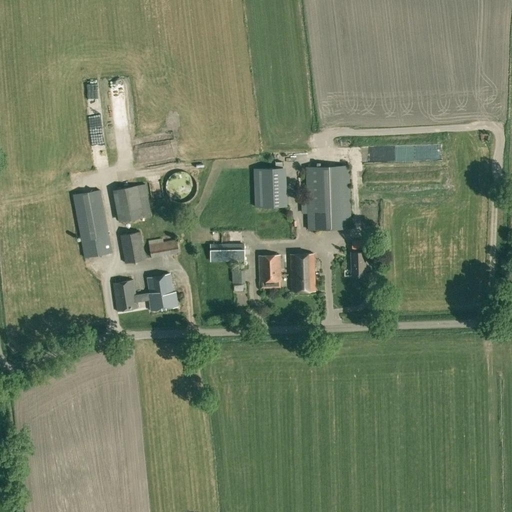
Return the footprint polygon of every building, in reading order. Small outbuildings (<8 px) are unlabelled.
[(92,105),(92,117),(101,117),(101,105),(92,105)] [(306,167),(308,230),(351,228),(349,165),(306,167)] [(255,206),(287,206),(286,167),(253,168),(255,206)] [(166,190),(167,191),(167,192),(168,194),(168,195),(169,196),(170,197),(171,198),(172,199),(173,199),(174,200),(176,201),(177,201),(178,201),(180,202),(181,202),(182,202),(184,201),(185,201),(186,201),(188,200),(189,200),(190,199),(191,198),(192,197),(193,196),(194,195),(195,194),(195,193),(196,192),(196,190),(196,189),(197,188),(197,186),(197,185),(197,184),(196,182),(196,181),(195,180),(195,179),(194,178),(193,177),(192,175),(191,175),(190,174),(189,173),(188,172),(187,172),(186,171),(184,171),(183,171),(182,171),(180,171),(179,171),(178,171),(176,172),(175,172),(174,173),(173,173),(172,174),(171,175),(170,176),(169,177),(168,178),(167,179),(167,181),(167,182),(166,183),(166,185),(166,186),(166,187),(166,189),(166,190)] [(112,190),(118,222),(123,220),(143,216),(150,215),(145,184),(137,185),(117,189),(112,190)] [(73,194),(85,257),(113,252),(110,237),(109,237),(101,190),(73,194)] [(120,235),(125,263),(146,259),(141,231),(120,235)] [(149,244),(152,257),(179,252),(177,239),(149,244)] [(210,244),(211,261),(245,260),(245,244),(210,244)] [(352,253),(352,277),(365,276),(365,252),(352,253)] [(291,255),(292,291),(315,290),(314,254),(291,255)] [(259,256),(260,281),(281,280),(280,255),(259,256)] [(61,273),(65,292),(104,285),(101,266),(61,273)] [(231,270),(231,283),(245,283),(244,270),(231,270)] [(113,282),(117,311),(138,308),(137,301),(149,300),(151,310),(178,305),(175,291),(173,292),(170,274),(148,277),(150,292),(136,294),(133,279),(113,282)]
